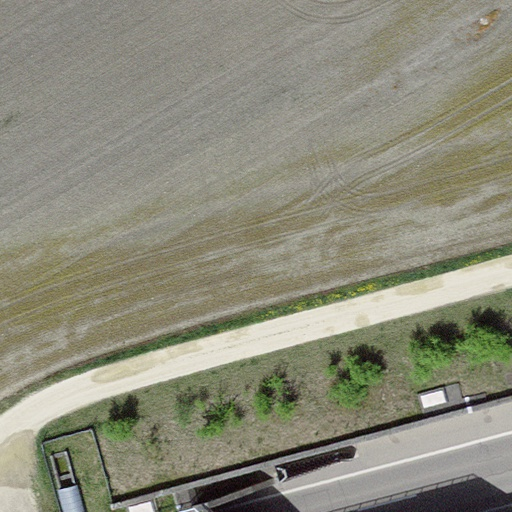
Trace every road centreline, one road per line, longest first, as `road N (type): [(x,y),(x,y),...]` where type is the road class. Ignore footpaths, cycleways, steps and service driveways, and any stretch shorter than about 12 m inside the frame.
road 1 (track): [(511,265),(140,367),(0,444)]
road 2 (motorway): [(511,477),(379,511)]
